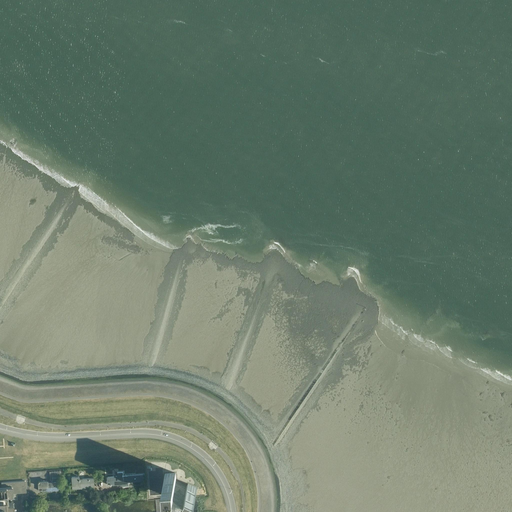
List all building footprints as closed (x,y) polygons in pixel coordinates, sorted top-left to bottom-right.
[(145,460),(148,499),(157,499),(177,497),(193,496),(205,496),(205,495),(204,491),(202,486),(199,482),(197,478),(196,478),(193,474),(189,471),(185,468),(181,466),(176,463),(171,462),(167,460),(162,459),(158,459),(154,459),(150,459),(145,459),(145,460)] [(61,488),(59,471),(49,471),(50,482),(47,482),(47,480),(39,481),(38,481),(38,486),(38,490),(47,490),(47,492),(52,492),(51,489),(61,488)] [(143,480),(143,478),(143,475),(123,476),(123,472),(117,472),(118,476),(108,477),(108,479),(106,479),(107,485),(108,485),(108,484),(121,483),(123,488),(127,487),(129,486),(129,481),(143,480)] [(72,477),(72,478),(72,488),(86,487),(86,484),(88,484),(88,485),(94,485),(94,478),(80,479),(79,479),(79,476),(72,477)] [(0,511),(7,511),(7,509),(8,509),(7,493),(10,493),(10,494),(26,492),(25,481),(1,482),(1,487),(2,487),(0,487),(0,511)]
